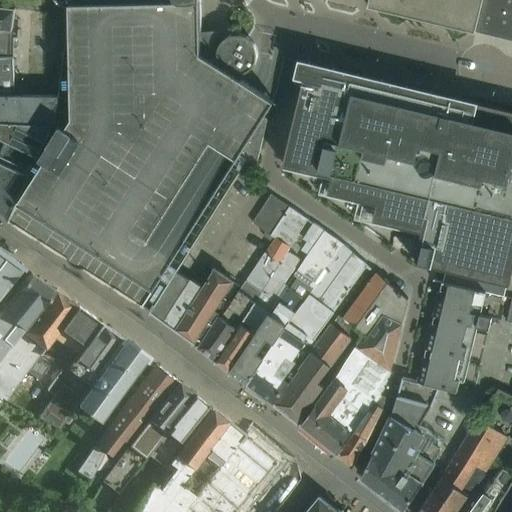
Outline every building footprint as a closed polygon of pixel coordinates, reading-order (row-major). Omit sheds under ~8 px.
[(257,53),(257,50),(257,49),(256,47),(255,45),(254,42),(252,40),(251,39),(250,38),(249,37),(246,36),(244,35),(241,34),(238,33),(236,33),(234,34),(232,34),(229,35),(227,36),(226,37),(226,38),(201,39),(200,0),(57,0),(59,2),(62,3),(65,4),(67,5),(69,5),(70,22),(69,22),(62,72),(59,95),(55,118),(53,118),(29,172),(9,217),(9,218),(151,309),(177,269),(239,171),(232,166),(240,153),(251,136),(261,143),(267,119),(263,117),(274,100),(272,98),(255,88),(241,79),(245,72),(247,71),(251,69),(253,66),(254,65),(255,64),(256,61),(257,59),(257,57),(257,55),(257,53)] [(511,0),(369,0),(368,6),(475,32),(479,15),(500,20),(511,23),(511,0)] [(12,30),(15,8),(0,5),(0,28),(9,29),(12,30)] [(511,23),(479,15),(475,32),(511,41),(511,23)] [(0,55),(13,53),(13,30),(12,30),(9,29),(0,28),(0,55)] [(0,94),(14,94),(13,53),(0,55),(0,94)] [(304,78),(283,164),(323,174),(334,176),(337,166),(432,188),(414,261),(421,263),(446,269),(506,283),(510,284),(511,274),(511,109),(467,99),(466,103),(326,69),(322,83),(304,78)] [(55,118),(59,95),(14,94),(0,94),(0,120),(2,121),(15,120),(53,118),(55,118)] [(0,210),(9,217),(29,172),(53,118),(15,120),(2,121),(0,120),(0,145),(0,146),(1,151),(0,152),(0,210)] [(257,163),(261,143),(251,136),(240,153),(256,163),(257,163)] [(270,193),(251,222),(265,231),(262,235),(272,241),(274,237),(269,234),(288,205),(270,193)] [(290,248),(308,219),(288,205),(269,234),(274,237),(290,248)] [(308,254),(324,230),(313,223),(303,238),(307,241),(302,250),(308,254)] [(307,297),(344,244),(324,230),(308,254),(295,275),(297,277),(291,287),(307,297)] [(216,360),(287,252),(290,248),(274,237),(272,241),(266,251),(265,250),(242,286),(225,313),(222,311),(215,322),(211,320),(195,344),(198,346),(216,360)] [(314,338),(367,264),(344,244),(307,297),(290,321),(307,333),(314,338)] [(231,371),(270,313),(273,309),(289,286),(285,283),(300,260),(287,252),(216,360),(231,371)] [(0,295),(15,277),(23,267),(20,266),(15,263),(6,256),(0,264),(0,295)] [(225,313),(242,286),(215,268),(203,286),(177,269),(151,309),(150,311),(195,344),(211,320),(215,322),(222,311),(225,313)] [(446,269),(443,281),(448,282),(486,291),(503,295),(506,283),(446,269)] [(0,359),(12,345),(54,289),(31,272),(0,310),(0,331),(0,359)] [(408,298),(376,272),(364,289),(365,289),(344,318),(365,333),(381,313),(402,321),(408,298)] [(476,326),(477,326),(489,329),(491,317),(480,314),(486,291),(448,282),(443,281),(442,281),(418,381),(439,386),(456,390),(459,379),(455,377),(459,357),(464,358),(467,346),(462,345),(470,313),(479,315),(476,326)] [(246,383),(285,328),(290,321),(307,297),(291,287),(275,311),(273,309),(270,313),(231,371),(246,383)] [(77,305),(54,289),(12,345),(0,359),(0,398),(1,398),(5,401),(21,381),(77,305)] [(102,323),(77,305),(21,381),(28,386),(35,376),(40,379),(52,362),(67,372),(102,323)] [(338,454),(366,407),(376,391),(381,394),(381,393),(391,369),(402,321),(381,313),(365,333),(344,363),(302,423),(338,454)] [(314,349),(302,340),(307,333),(290,321),(285,328),(246,383),(273,402),(288,382),(289,383),(314,349)] [(126,340),(102,323),(67,372),(70,375),(62,385),(54,398),(39,419),(58,430),(77,404),(126,340)] [(348,338),(336,330),(331,326),(314,349),(289,383),(274,404),(298,421),(321,387),(316,383),(348,338)] [(148,357),(126,340),(77,404),(99,421),(148,357)] [(177,380),(158,365),(97,442),(107,452),(110,455),(116,447),(121,450),(177,380)] [(440,448),(427,441),(419,454),(413,450),(427,429),(420,425),(431,405),(439,386),(418,381),(403,377),(392,412),(361,476),(404,509),(423,481),(435,463),(433,462),(440,451),(440,448)] [(53,379),(45,391),(54,398),(62,385),(53,379)] [(148,454),(194,394),(195,394),(180,383),(140,432),(102,481),(118,493),(148,454)] [(385,395),(381,394),(376,391),(366,407),(378,414),(382,407),(383,406),(385,395)] [(163,466),(209,406),(194,394),(148,454),(163,466)] [(352,465),(378,414),(366,407),(338,454),(352,465)] [(172,473),(160,489),(171,497),(173,495),(230,423),(213,409),(170,463),(166,469),(172,473)] [(511,429),(482,410),(468,432),(469,432),(443,475),(417,511),(458,511),(470,497),(460,489),(479,459),(489,466),(511,429)] [(224,460),(245,434),(230,423),(173,495),(171,497),(160,511),(183,511),(188,505),(224,460)] [(236,511),(278,462),(247,436),(227,462),(226,461),(224,460),(188,505),(183,511),(236,511)] [(97,442),(79,471),(92,479),(107,452),(97,442)] [(492,511),(495,509),(511,479),(511,474),(501,467),(483,493),(469,511),(492,511)] [(146,479),(130,502),(137,507),(153,483),(146,479)] [(137,507),(133,511),(160,511),(171,497),(160,489),(153,483),(137,507)] [(340,511),(320,496),(306,511),(340,511)] [(511,511),(511,500),(510,499),(501,511),(499,511),(495,509),(492,511),(511,511)]
